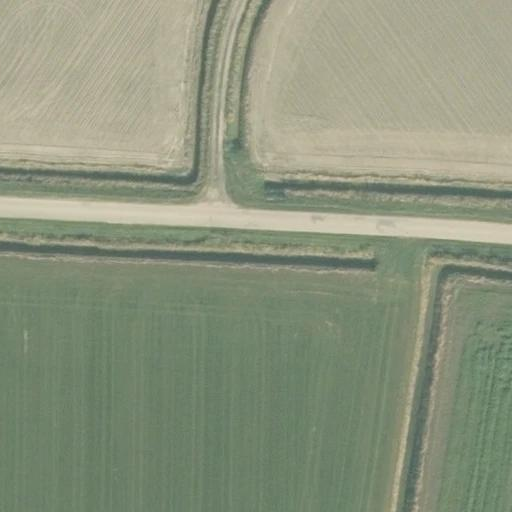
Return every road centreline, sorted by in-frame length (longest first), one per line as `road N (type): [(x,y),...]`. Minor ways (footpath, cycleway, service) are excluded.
road 1 (tertiary): [(511,240),(213,218)]
road 2 (track): [(213,218),(221,72),(241,0)]
road 3 (tertiary): [(0,208),(213,218)]
